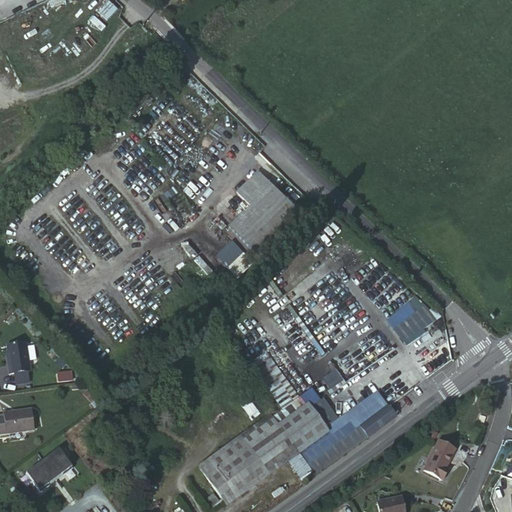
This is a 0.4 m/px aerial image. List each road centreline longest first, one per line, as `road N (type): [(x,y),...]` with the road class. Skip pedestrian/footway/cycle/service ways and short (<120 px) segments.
road 1 (secondary): [(499,364),(284,511)]
road 2 (residential): [(472,511),(501,438),(499,364)]
